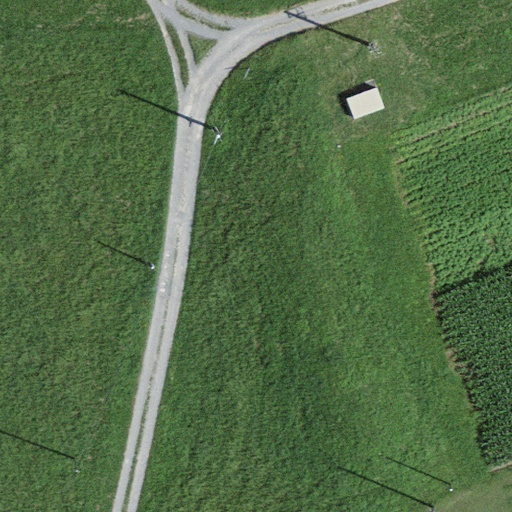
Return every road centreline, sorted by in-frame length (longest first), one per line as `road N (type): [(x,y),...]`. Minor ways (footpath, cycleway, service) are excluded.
road 1 (track): [(189,125),(170,292),(123,511)]
road 2 (track): [(358,0),(248,37),(207,77),(189,125)]
road 3 (track): [(157,0),(179,59),(189,125)]
